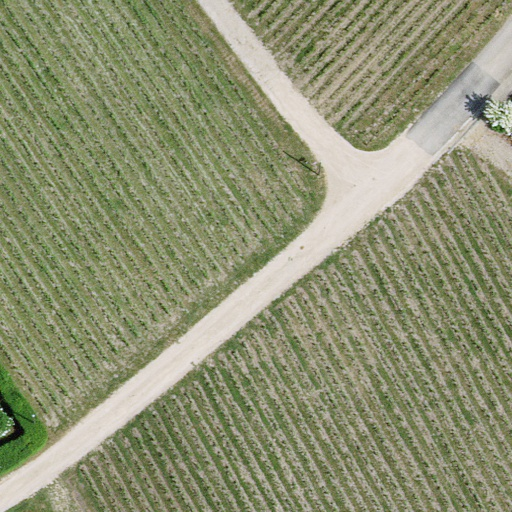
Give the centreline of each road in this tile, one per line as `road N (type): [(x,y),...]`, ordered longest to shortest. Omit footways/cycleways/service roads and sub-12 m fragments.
road 1 (track): [(454,108),(374,193),(267,287),(0,499)]
road 2 (track): [(221,0),(374,193)]
